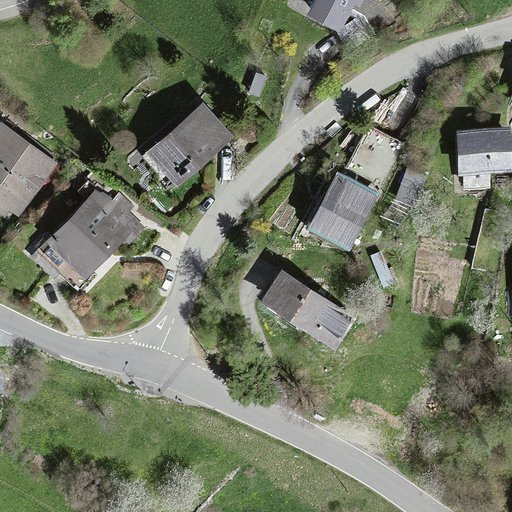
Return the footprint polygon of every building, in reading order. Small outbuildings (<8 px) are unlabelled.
[(361,0),(316,0),(309,16),(338,31),(352,4),(358,7),(361,0)] [(229,141),(199,107),(144,153),(174,188),(229,141)] [(367,124),(339,177),(374,195),(402,142),(367,124)] [(52,165),(0,128),(0,213),(7,218),(11,212),(16,215),(52,165)] [(503,129),(451,132),(454,173),(505,170),(503,129)] [(373,195),(331,174),(302,229),(343,250),(373,195)] [(131,208),(118,195),(107,206),(93,192),(38,245),(54,262),(58,258),(78,279),(120,238),(126,243),(141,228),(126,213),(131,208)] [(472,266),(486,270),(500,211),(486,208),(472,266)] [(348,321),(275,273),(255,302),(328,351),(348,321)] [(474,404),(488,416),(500,402),(486,390),(474,404)]
